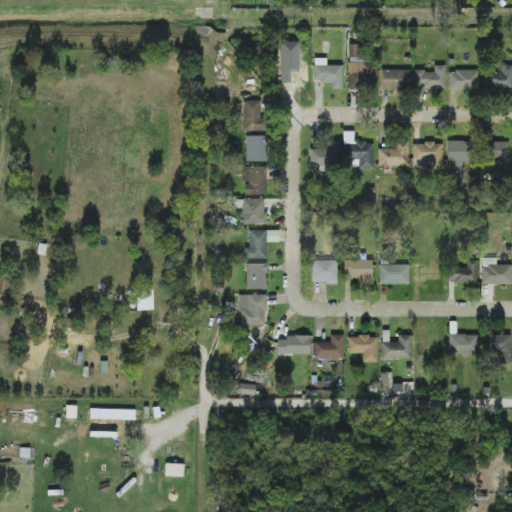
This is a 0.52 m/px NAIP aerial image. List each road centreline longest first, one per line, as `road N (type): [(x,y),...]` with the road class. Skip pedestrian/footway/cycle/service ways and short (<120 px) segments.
road 1 (residential): [(511,309),(348,309),(296,296)]
road 2 (residential): [(296,296),(294,140),(299,121),(320,113)]
road 3 (residential): [(511,115),(320,113)]
